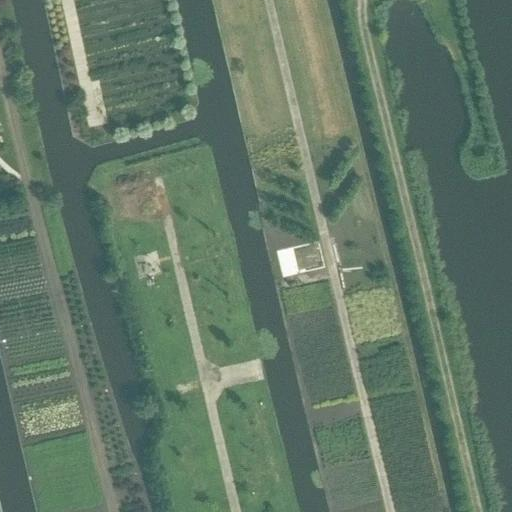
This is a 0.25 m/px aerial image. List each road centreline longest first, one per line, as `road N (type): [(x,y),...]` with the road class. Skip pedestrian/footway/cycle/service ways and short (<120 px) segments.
road 1 (track): [(385,511),(262,0)]
road 2 (track): [(479,511),(361,0)]
road 3 (track): [(107,511),(0,80)]
road 4 (track): [(229,511),(152,184)]
